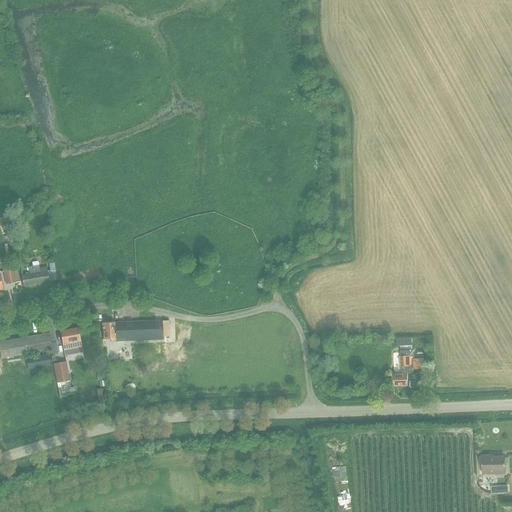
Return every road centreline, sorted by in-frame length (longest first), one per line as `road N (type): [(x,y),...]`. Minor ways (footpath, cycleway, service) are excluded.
road 1 (track): [(277,305),(291,266),(331,248),(342,232),(343,114),(312,29),(311,0)]
road 2 (unclassified): [(0,458),(170,413),(314,410)]
road 3 (unclassified): [(0,321),(133,305),(202,320),(277,305)]
road 4 (unclassified): [(314,410),(511,403)]
